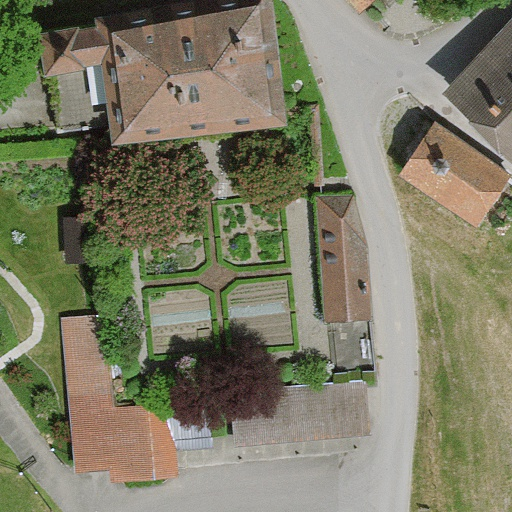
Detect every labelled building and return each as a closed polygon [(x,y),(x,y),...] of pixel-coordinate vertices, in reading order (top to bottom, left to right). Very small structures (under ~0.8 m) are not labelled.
[(114,132),(288,110),(288,101),(274,0),(127,0),(40,14),(45,55),(102,48),(114,132)] [(511,29),(455,86),(511,143),(511,29)] [(396,172),(472,225),(508,174),(432,121),(396,172)] [(371,314),(365,240),(351,191),(318,192),(326,317),(365,314),(371,314)] [(83,215),(63,217),(68,259),(88,257),(83,215)] [(102,313),(61,316),(73,468),(113,465),(114,474),(174,469),(171,432),(220,428),(218,397),(109,405),(102,313)] [(365,379),(237,390),(241,442),(370,430),(365,386),(365,379)]
